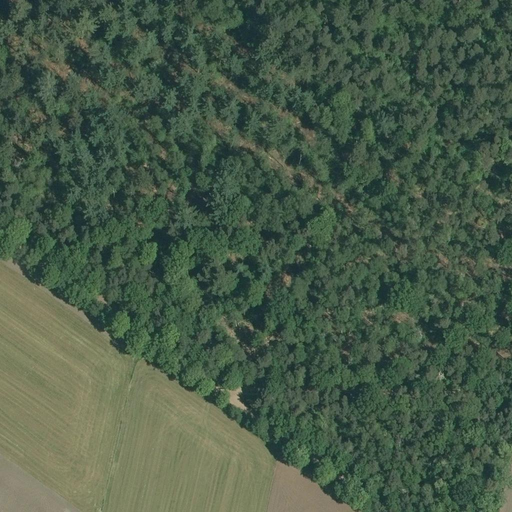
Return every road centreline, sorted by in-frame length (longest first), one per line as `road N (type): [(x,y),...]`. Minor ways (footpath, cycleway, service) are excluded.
road 1 (track): [(152,0),(511,209)]
road 2 (track): [(233,389),(511,393)]
road 3 (track): [(0,233),(222,392)]
road 4 (track): [(222,392),(389,511)]
